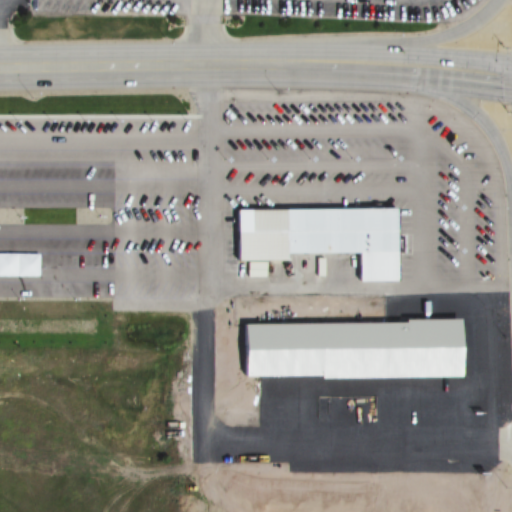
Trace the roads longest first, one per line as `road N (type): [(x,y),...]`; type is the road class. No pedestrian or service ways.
road 1 (primary): [(0,68),(362,67)]
road 2 (primary): [(362,67),(417,80),(469,107),(491,131),(511,180)]
road 3 (primary): [(499,0),(461,31),(362,67)]
road 4 (primary): [(362,67),(511,81)]
